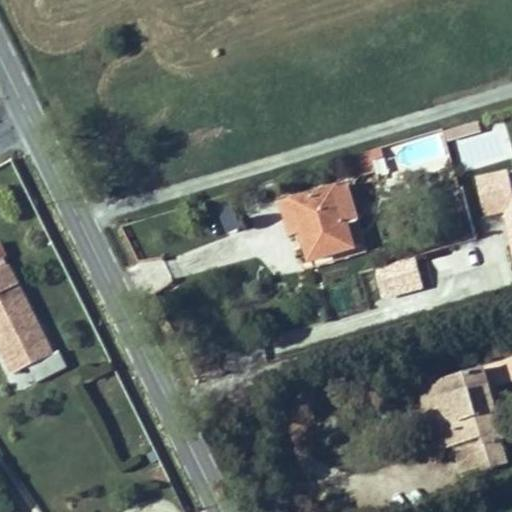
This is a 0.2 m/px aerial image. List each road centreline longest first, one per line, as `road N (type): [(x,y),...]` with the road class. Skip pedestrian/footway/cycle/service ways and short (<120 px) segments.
road 1 (residential): [(511,86),(80,216)]
road 2 (secondary): [(80,216),(221,511)]
road 3 (unknown): [(225,382),(321,466),(389,480),(441,478)]
road 4 (secondary): [(14,83),(80,216)]
